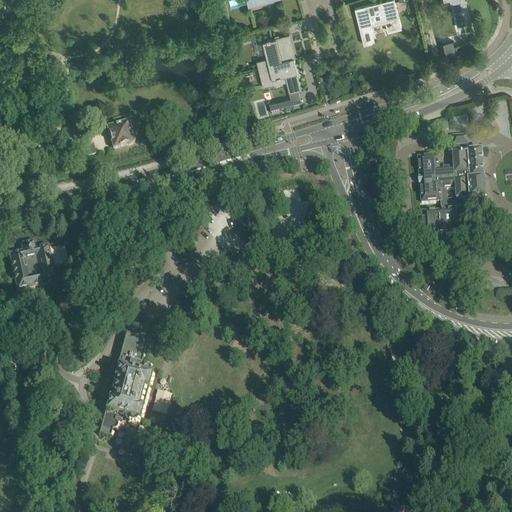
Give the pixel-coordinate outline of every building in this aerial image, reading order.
[(365,7),(355,9),(364,45),(372,43),(371,42),(375,41),(371,26),(386,22),(388,32),(391,31),(401,28),(394,0),(392,0),(375,4),(365,7)] [(450,0),(457,26),(461,25),(471,23),(465,0),(464,0),(462,1),(461,0),(450,0)] [(267,58),(257,61),(259,71),(295,62),(294,59),(295,58),(289,34),(275,38),(275,39),(271,40),(270,39),(267,40),(267,41),(263,42),(267,58)] [(240,36),(234,38),(236,48),(242,46),(240,36)] [(453,41),(443,43),(446,55),(456,53),(453,41)] [(295,62),(259,71),(263,87),(274,84),(273,79),(277,78),(277,79),(281,78),(281,77),(285,76),(289,93),(301,90),(297,73),(298,73),(297,68),(296,63),(295,63),(295,62)] [(292,99),(277,102),(279,112),(294,108),(292,99)] [(496,111),(497,128),(509,127),(508,111),(496,111)] [(446,120),(433,124),(436,134),(449,130),(446,120)] [(107,128),(110,140),(113,150),(134,143),(128,122),(107,128)] [(438,158),(418,159),(419,179),(419,185),(420,185),(421,204),(441,202),(440,190),(456,190),(457,201),(460,201),(467,200),(470,200),(470,202),(476,202),(486,201),(483,152),(468,153),(469,155),(463,155),(462,146),(468,145),(467,136),(453,137),(453,141),(453,146),(454,156),(453,156),(454,169),(439,170),(438,158)] [(96,154),(93,145),(80,148),(83,157),(96,154)] [(442,212),(422,214),(424,236),(441,235),(441,236),(448,235),(464,233),(463,211),(460,211),(460,201),(457,201),(447,202),(446,190),(440,190),(441,202),(442,212)] [(8,255),(17,293),(57,284),(49,246),(35,249),(34,242),(20,245),(22,252),(8,255)] [(148,390),(149,387),(152,376),(150,375),(150,373),(148,371),(146,370),(143,371),(142,373),(139,372),(145,349),(152,351),(154,343),(148,341),(126,335),(114,380),(116,381),(114,386),(113,386),(111,394),(112,394),(111,399),(109,399),(100,430),(110,432),(113,431),(115,429),(115,427),(115,424),(113,422),(114,419),(121,421),(122,417),(125,418),(125,419),(126,419),(128,419),(128,421),(130,423),(133,424),(135,423),(137,422),(139,422),(143,408),(139,407),(139,406),(140,405),(141,402),(140,401),(141,400),(142,396),(142,394),(143,394),(144,390),(143,390),(144,389),(148,390)]
